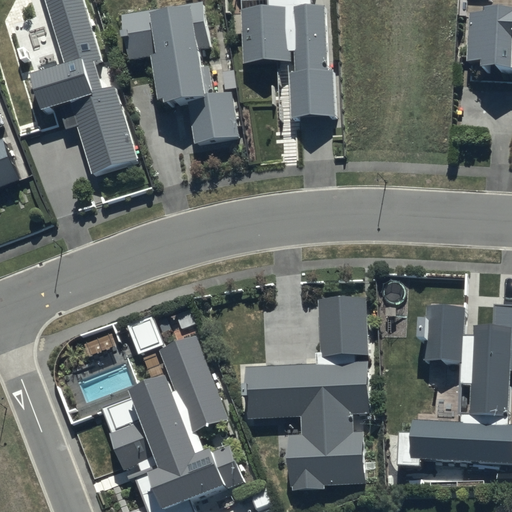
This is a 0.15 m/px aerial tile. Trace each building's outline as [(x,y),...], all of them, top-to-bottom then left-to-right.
[(84,0),(48,0),(73,79),(37,90),(48,126),(66,121),(70,137),(82,133),(97,183),(140,171),(117,90),(106,94),(98,69),(104,67),(84,0)] [(272,0),(272,16),(245,16),(245,75),(280,75),(280,90),(273,90),(273,110),(280,110),(280,129),(337,129),(337,78),(331,78),(331,15),(315,15),(315,0),(272,0)] [(206,8),(124,20),(132,64),(162,59),(163,65),(156,66),(163,108),(169,107),(170,115),(192,112),(198,150),(242,143),(235,97),(211,100),(204,53),(213,52),(206,8)] [(511,14),(471,14),(469,64),(486,65),(486,76),(511,76),(511,14)] [(0,200),(24,191),(6,149),(2,151),(0,145),(0,200)] [(374,422),(370,306),(322,308),(324,358),(304,359),(304,372),(249,374),(250,426),(304,424),(305,442),(292,442),(294,501),(330,500),(329,495),(370,493),(368,439),(356,440),(356,423),(374,422)] [(424,474),(424,467),(511,471),(511,433),(511,434),(511,412),(511,313),(496,313),(495,335),(478,334),(477,344),(467,343),(468,317),(430,315),(429,334),(426,334),(425,354),(427,354),(426,368),(465,370),(464,392),(475,392),(473,424),(464,423),(463,432),(417,429),(416,442),(403,441),(401,473),(424,474)] [(135,393),(105,404),(134,482),(139,480),(150,511),(200,511),(198,506),(232,493),(231,490),(247,484),(232,443),(210,451),(203,434),(233,423),(201,338),(165,351),(177,384),(137,399),(135,393)]
